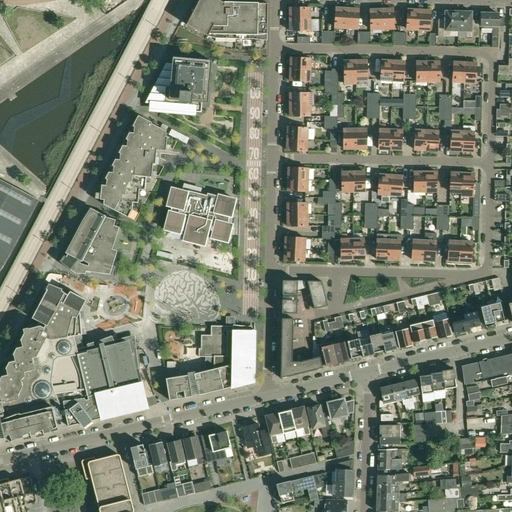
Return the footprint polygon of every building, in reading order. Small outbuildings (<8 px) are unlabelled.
[(215,32),(215,37),(262,38),(262,34),(267,34),(268,4),(225,3),(224,3),(217,0),(204,0),(204,1),(202,0),(201,0),(199,0),(190,18),(192,19),(194,20),(191,26),(190,26),(190,27),(208,36),(210,32),(211,32),(211,31),(215,32)] [(290,8),(290,20),(309,19),(309,8),(290,8)] [(334,27),(346,28),(347,9),(335,8),(334,27)] [(346,28),(358,29),(359,10),(347,9),(346,28)] [(370,29),(382,29),(381,10),(370,10),(370,29)] [(381,10),(382,29),(394,29),(393,10),(381,10)] [(406,29),(418,30),(419,11),(407,10),(406,29)] [(458,31),(458,12),(453,12),(452,10),(447,10),(446,12),(445,12),(445,23),(438,23),(438,37),(449,37),(450,31),(458,31)] [(463,12),(458,12),(458,31),(466,31),(466,37),(479,38),(479,24),(471,24),(471,12),(470,12),(469,10),(465,10),(463,12)] [(431,11),(419,11),(418,30),(430,31),(431,11)] [(492,29),(492,27),(504,27),(504,19),(498,19),(498,14),(481,13),(481,14),(479,14),(479,26),(481,26),(482,26),(482,29),(492,29)] [(290,20),(290,32),(309,31),(318,31),(318,19),(309,19),(290,20)] [(202,103),(208,103),(211,62),(173,58),(172,59),(173,59),(172,65),(167,64),(147,102),(153,103),(153,108),(201,112),(201,110),(202,103)] [(291,58),(291,69),(310,70),(310,58),(291,58)] [(344,84),(356,84),(355,61),(343,62),(344,84)] [(367,61),(355,61),(356,84),(356,81),(368,80),(367,61)] [(380,80),(392,81),(393,62),(381,61),(380,80)] [(405,62),(393,62),(392,81),(404,81),(405,62)] [(416,82),(428,81),(428,62),(416,62),(416,82)] [(440,62),(428,62),(428,81),(440,81),(440,62)] [(452,82),(464,82),(465,63),(453,63),(452,82)] [(477,64),(465,63),(464,82),(476,83),(477,64)] [(309,82),(310,70),(291,69),(290,81),(309,82)] [(290,93),(290,105),(312,105),(312,93),(290,93)] [(312,105),(290,105),(290,117),(309,117),(309,105),(312,105)] [(158,127),(159,125),(152,121),(151,123),(138,116),(132,126),(134,127),(133,133),(129,133),(126,139),(127,140),(127,146),(122,146),(118,153),(120,154),(119,160),(115,159),(112,166),(113,167),(113,173),(108,172),(105,179),(107,179),(106,185),(101,185),(100,200),(104,200),(103,205),(128,218),(132,210),(133,203),(138,203),(139,190),(145,190),(146,177),(152,177),(153,164),(155,164),(156,150),(166,151),(167,136),(166,136),(166,131),(158,127)] [(390,150),(391,130),(385,130),(385,124),(379,124),(379,130),(378,149),(390,150)] [(463,132),(462,151),(474,152),(475,132),(475,127),(463,126),(463,132)] [(288,127),(288,139),(307,140),(307,128),(288,127)] [(172,128),(169,135),(186,144),(189,137),(172,128)] [(367,129),(355,130),(355,149),(367,149),(367,129)] [(355,149),(355,130),(343,130),(343,149),(355,149)] [(391,130),(390,150),(402,150),(403,131),(391,130)] [(414,150),(426,150),(427,131),(415,130),(414,150)] [(439,132),(427,131),(426,150),(437,151),(439,132)] [(450,151),(462,151),(463,132),(451,131),(450,151)] [(306,152),(307,140),(288,139),(287,151),(306,152)] [(289,167),(288,179),(307,180),(308,168),(289,167)] [(353,192),(353,172),(341,173),(342,192),(353,192)] [(353,172),(353,192),(365,191),(365,172),(353,172)] [(414,192),(425,192),(425,172),(413,172),(414,192)] [(425,172),(425,192),(437,192),(437,172),(425,172)] [(461,196),(462,174),(451,173),(450,192),(461,193),(461,196)] [(474,174),(462,174),(461,196),(473,196),(472,218),(479,219),(480,184),(474,183),(474,174)] [(389,202),(389,195),(391,176),(379,175),(378,194),(382,194),(381,202),(389,202)] [(403,177),(391,176),(389,195),(401,196),(403,177)] [(0,270),(1,269),(9,256),(39,200),(0,179),(0,270)] [(307,180),(288,179),(288,191),(307,192),(307,180)] [(218,195),(217,197),(208,195),(207,197),(174,189),(172,188),(167,206),(172,207),(170,212),(169,211),(164,229),(184,234),(183,240),(204,245),(207,237),(227,242),(232,224),(228,223),(229,216),(231,217),(235,200),(218,195)] [(288,215),(307,215),(307,203),(288,203),(288,215)] [(413,209),(413,216),(424,216),(424,208),(413,208),(413,209)] [(66,258),(62,263),(75,274),(80,274),(80,270),(84,271),(84,272),(90,273),(91,272),(112,275),(114,270),(115,267),(113,265),(117,251),(112,249),(119,227),(114,225),(115,220),(107,217),(107,218),(103,216),(91,209),(84,220),(83,221),(73,240),(73,241),(68,253),(66,258)] [(307,215),(288,215),(288,227),(307,227),(307,215)] [(472,227),(472,219),(461,219),(461,227),(472,227)] [(424,241),(423,260),(435,261),(436,242),(437,234),(425,233),(424,241)] [(353,259),(352,236),(347,236),(347,234),(341,234),(341,240),(340,240),(341,259),(353,259)] [(352,240),(353,259),(364,259),(364,239),(363,239),(363,234),(353,234),(353,236),(353,240),(352,240)] [(376,259),(388,260),(388,240),(389,234),(377,234),(377,240),(376,259)] [(389,234),(388,240),(388,260),(399,260),(400,241),(402,241),(403,235),(389,234)] [(286,237),(285,249),(304,250),(305,238),(286,237)] [(423,260),(424,241),(413,240),(411,260),(423,260)] [(448,260),(459,261),(460,242),(448,241),(448,260)] [(460,242),(459,261),(471,262),(472,243),(460,242)] [(304,250),(285,249),(284,261),(304,262),(304,250)] [(499,278),(491,280),(494,291),(501,289),(499,278)] [(282,314),(297,314),(297,290),(297,281),(282,280),(282,314)] [(304,281),(297,281),(297,290),(306,288),(304,281)] [(314,309),(328,306),(322,281),(307,281),(314,309)] [(0,442),(0,443),(0,441),(0,439),(4,438),(5,443),(10,442),(17,439),(36,434),(43,433),(51,432),(50,432),(58,430),(57,427),(55,417),(62,415),(65,425),(68,425),(68,426),(80,424),(83,428),(93,421),(92,421),(148,407),(146,400),(139,372),(139,370),(135,341),(127,340),(126,337),(118,339),(114,340),(112,336),(87,344),(87,346),(81,348),(79,336),(82,335),(80,312),(86,300),(70,291),(67,295),(61,290),(49,285),(40,303),(39,304),(32,318),(41,323),(27,326),(28,328),(23,329),(24,333),(0,379),(0,442)] [(494,300),(490,301),(495,323),(507,320),(503,302),(495,303),(494,300)] [(396,303),(398,310),(399,314),(407,312),(404,301),(396,303)] [(495,323),(490,301),(486,301),(487,305),(480,307),(485,325),(495,322),(495,323)] [(476,307),(463,310),(464,314),(465,318),(467,318),(469,329),(480,326),(477,311),(476,307)] [(470,331),(469,329),(467,318),(465,318),(464,314),(463,314),(463,316),(450,319),(454,333),(460,332),(460,333),(470,331)] [(341,316),(334,318),(335,321),(337,329),(343,327),(341,316)] [(282,318),(280,378),(323,368),(320,357),(300,361),(292,361),(293,338),(293,318),(282,318)] [(434,322),(437,335),(439,335),(440,339),(452,336),(448,319),(434,322)] [(437,335),(434,322),(433,322),(433,320),(422,322),(426,340),(437,337),(436,335),(437,335)] [(411,325),(415,342),(426,340),(422,322),(411,325)] [(199,395),(254,382),(255,324),(250,323),(250,326),(242,326),(233,325),(233,326),(211,326),(211,328),(211,335),(201,335),(201,348),(199,348),(198,357),(214,357),(214,369),(194,374),(194,372),(188,373),(188,375),(169,378),(166,379),(168,395),(169,400),(192,397),(192,395),(199,394),(199,395)] [(415,342),(411,325),(410,326),(410,328),(395,332),(399,349),(412,346),(411,342),(413,341),(414,343),(415,342)] [(385,351),(385,352),(397,349),(392,332),(381,335),(385,351)] [(374,353),(385,351),(381,335),(381,333),(369,336),(370,338),(374,353)] [(363,356),(362,356),(363,358),(374,355),(374,353),(370,338),(359,340),(363,356)] [(351,359),(362,356),(363,356),(359,340),(359,339),(347,341),(351,359)] [(344,342),(333,344),(337,364),(349,361),(344,342)] [(337,364),(333,344),(332,343),(317,346),(319,354),(322,353),(326,367),(337,364)] [(473,379),(482,377),(483,379),(508,372),(509,376),(511,374),(511,353),(479,362),(462,366),(464,385),(474,383),(473,379)] [(454,369),(442,371),(445,390),(445,389),(456,387),(454,369)] [(434,392),(445,390),(442,371),(441,371),(442,372),(431,373),(433,393),(434,393),(434,392)] [(433,393),(431,373),(430,374),(430,375),(419,376),(422,394),(433,393)] [(506,377),(495,379),(495,380),(491,380),(492,388),(497,387),(497,386),(507,384),(506,377)] [(415,402),(413,398),(413,396),(419,394),(416,380),(403,383),(410,410),(415,409),(413,403),(415,402)] [(403,383),(392,385),(396,400),(396,402),(402,401),(403,405),(405,405),(406,411),(410,410),(403,383)] [(392,385),(380,388),(383,400),(379,401),(379,408),(385,407),(384,405),(396,402),(396,400),(392,385)] [(466,388),(468,395),(479,392),(478,386),(466,388)] [(345,397),(341,398),(338,399),(338,400),(328,403),(332,419),(348,415),(347,413),(352,411),(352,402),(346,403),(345,397)] [(322,414),(320,405),(307,408),(312,429),(321,427),(324,437),(331,435),(326,413),(325,413),(322,414)] [(291,410),(296,431),(303,429),(304,435),(310,434),(303,407),(291,410)] [(278,413),(283,434),(296,431),(291,410),(278,413)] [(276,436),(283,434),(278,413),(266,416),(272,443),(278,442),(276,436)] [(423,413),(415,414),(415,422),(424,421),(423,413)] [(511,414),(501,416),(501,426),(501,429),(500,435),(511,433),(511,414)] [(255,446),(257,447),(259,456),(273,453),(267,429),(259,431),(258,423),(253,424),(253,422),(246,424),(246,426),(242,427),(247,448),(255,446)] [(379,444),(400,444),(400,425),(379,425),(379,434),(382,434),(382,437),(379,437),(379,444)] [(227,431),(219,433),(208,435),(212,448),(205,450),(208,462),(226,458),(224,449),(231,448),(227,431)] [(196,436),(195,437),(195,434),(188,436),(188,438),(184,439),(189,460),(196,458),(198,465),(203,463),(196,436)] [(471,438),(459,439),(461,455),(473,453),(471,438)] [(185,463),(180,440),(167,443),(172,462),(170,462),(172,471),(177,470),(176,465),(185,463)] [(445,446),(451,446),(451,447),(458,447),(458,441),(450,441),(440,442),(440,451),(446,450),(445,446)] [(500,453),(511,453),(511,441),(509,441),(509,444),(500,444),(500,453)] [(167,463),(162,442),(149,445),(154,466),(167,463)] [(143,444),(130,447),(131,451),(136,469),(138,477),(150,475),(149,473),(153,472),(152,465),(149,455),(146,456),(145,454),(144,450),(145,450),(145,448),(144,448),(143,444)] [(344,456),(341,447),(335,449),(337,458),(344,456)] [(378,450),(378,460),(401,459),(402,449),(378,450)] [(97,459),(95,460),(90,461),(89,462),(88,463),(88,464),(88,465),(91,478),(99,511),(133,511),(133,510),(134,510),(133,509),(126,481),(126,480),(125,480),(124,480),(122,471),(123,471),(123,470),(120,456),(119,455),(118,455),(118,454),(117,454),(109,456),(109,457),(98,460),(98,459),(97,459)] [(401,469),(401,462),(401,459),(378,460),(378,470),(401,469)] [(336,470),(336,483),(353,483),(353,470),(342,470),(342,462),(334,464),(335,470),(336,470)] [(429,466),(413,468),(414,477),(430,475),(429,466)] [(395,476),(377,475),(377,484),(395,485),(399,484),(403,484),(403,482),(409,481),(409,479),(410,480),(410,476),(409,476),(409,473),(395,474),(395,476)] [(313,476),(315,485),(316,488),(323,487),(320,474),(313,476)] [(461,477),(462,487),(471,487),(471,476),(461,477)] [(28,511),(27,505),(34,503),(35,503),(36,503),(36,502),(37,501),(37,500),(31,479),(31,478),(30,477),(29,477),(28,477),(0,483),(0,511),(28,511)] [(277,485),(282,503),(294,500),(291,490),(303,487),(301,479),(277,485)] [(456,488),(456,479),(439,480),(440,490),(444,489),(456,488)] [(200,483),(203,491),(211,489),(209,480),(200,483)] [(182,484),(185,496),(195,493),(192,482),(182,484)] [(353,483),(336,483),(333,483),(333,496),(353,497),(353,483)] [(399,485),(395,485),(377,484),(377,493),(398,494),(399,485)] [(477,487),(459,488),(460,499),(478,498),(477,487)] [(168,490),(170,499),(178,497),(176,488),(168,490)] [(445,499),(456,498),(459,498),(459,488),(456,488),(444,489),(445,499)] [(145,506),(150,504),(148,493),(142,494),(145,506)] [(377,493),(376,501),(395,502),(398,502),(405,502),(406,494),(398,494),(377,493)] [(428,500),(428,511),(446,511),(456,511),(456,498),(445,499),(428,500)] [(343,511),(344,511),(346,511),(347,500),(326,499),(325,509),(323,510),(322,511),(343,511)] [(457,511),(465,511),(472,511),(472,507),(464,508),(463,499),(456,500),(457,511)] [(395,502),(376,501),(376,511),(398,511),(398,502),(395,502)]
